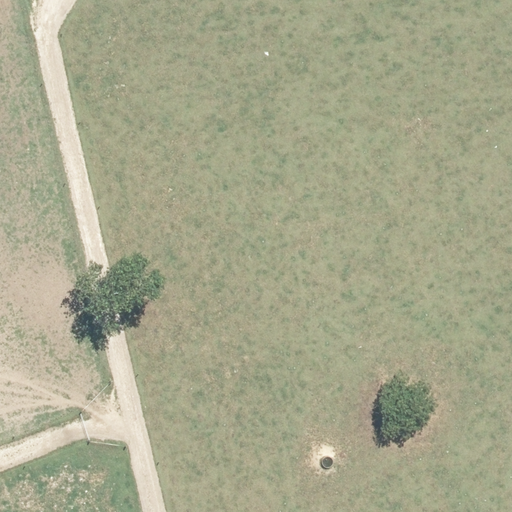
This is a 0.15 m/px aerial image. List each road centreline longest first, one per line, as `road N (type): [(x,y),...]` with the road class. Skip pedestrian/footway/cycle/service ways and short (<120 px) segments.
road 1 (track): [(51,0),(39,23),(145,511)]
road 2 (track): [(124,418),(0,463)]
